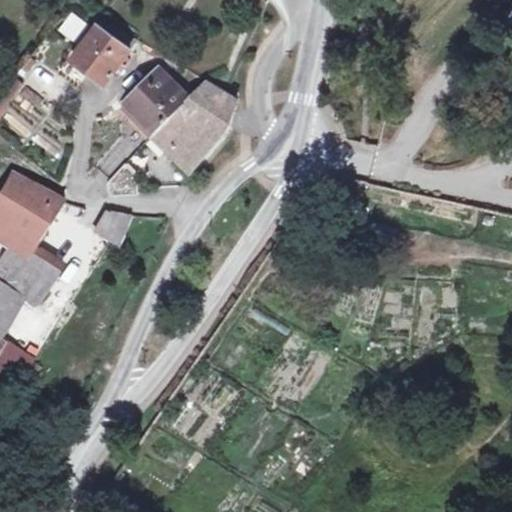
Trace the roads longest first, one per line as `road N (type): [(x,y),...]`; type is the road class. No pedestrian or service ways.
road 1 (residential): [(294,143),(247,167),(202,216),(150,303),(124,394)]
road 2 (residential): [(124,394),(183,334),(255,237),(280,195),(294,143)]
road 3 (residential): [(317,8),(283,28),(254,106),(271,131),(294,143)]
road 4 (unclassified): [(464,189),(294,143)]
road 5 (residential): [(317,8),(294,143)]
